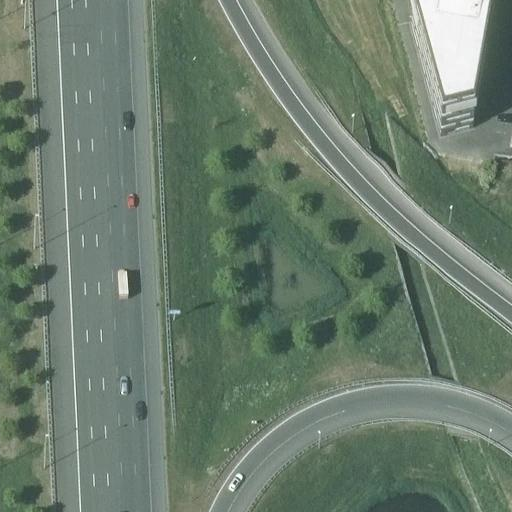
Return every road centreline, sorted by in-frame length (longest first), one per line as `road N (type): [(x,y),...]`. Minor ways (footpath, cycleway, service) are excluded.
road 1 (motorway): [(116,511),(92,0)]
road 2 (motorway): [(511,312),(387,209),(313,129),(233,0)]
road 3 (motorway): [(219,511),(278,436),(355,397),(438,395),(511,423)]
